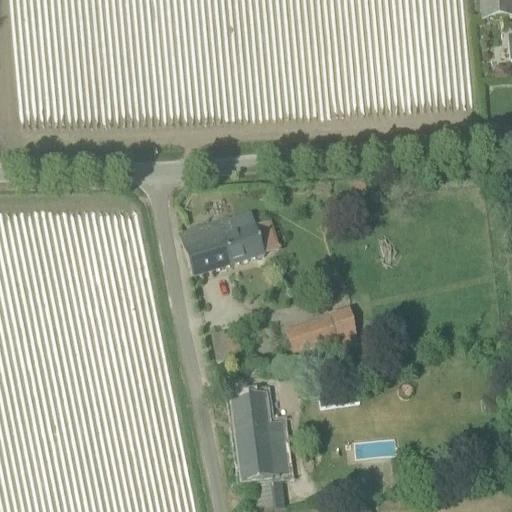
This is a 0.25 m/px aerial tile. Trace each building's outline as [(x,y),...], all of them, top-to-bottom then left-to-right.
[(511,7),(511,0),(479,0),(482,23),(511,20),(511,7)] [(508,80),(507,72),(503,69),(495,69),(496,81),(508,80)] [(192,281),(195,280),(263,259),(249,215),(178,237),(192,281)] [(293,358),(338,343),(331,322),(286,337),(293,358)] [(236,333),(212,338),(217,363),(241,359),(236,333)] [(241,487),(251,485),(280,482),(287,481),(280,428),(267,430),(263,399),(231,403),(241,487)] [(283,511),(280,482),(251,485),(253,511),(283,511)]
